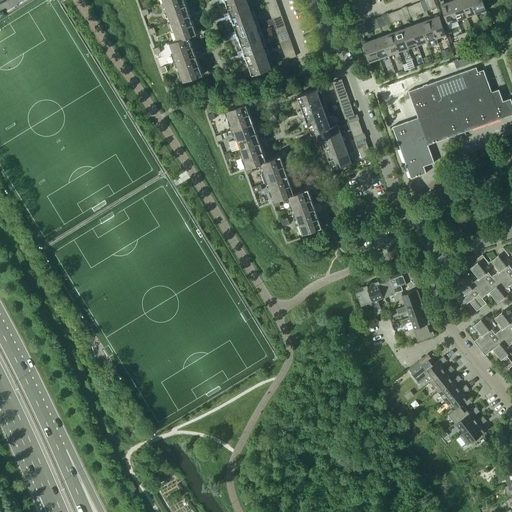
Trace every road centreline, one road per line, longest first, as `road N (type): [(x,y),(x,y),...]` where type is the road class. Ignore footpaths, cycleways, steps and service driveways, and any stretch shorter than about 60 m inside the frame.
road 1 (residential): [(446,255),(399,207),(345,58),(330,44)]
road 2 (residential): [(511,408),(452,332),(437,280),(446,255)]
road 3 (trunk): [(60,452),(0,329)]
